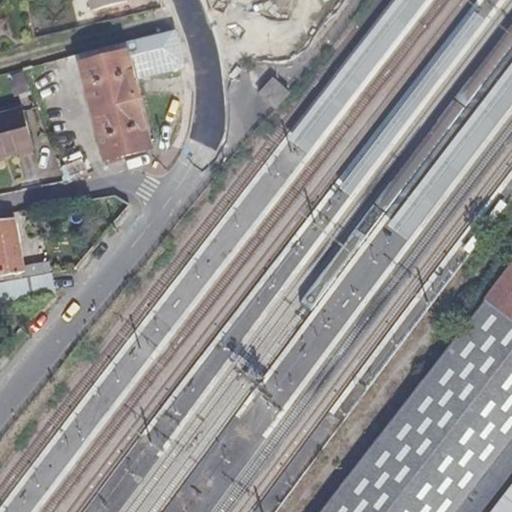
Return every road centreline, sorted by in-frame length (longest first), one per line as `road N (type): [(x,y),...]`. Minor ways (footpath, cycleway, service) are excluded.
road 1 (tertiary): [(167,205),(0,411)]
road 2 (tertiary): [(188,0),(206,56),(205,131),(167,205)]
road 3 (residential): [(0,205),(131,184),(167,205)]
